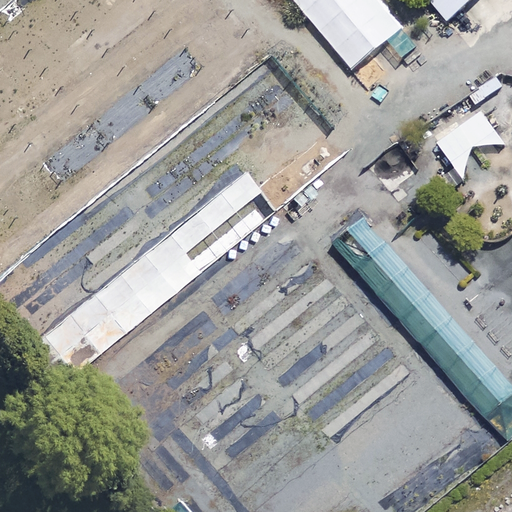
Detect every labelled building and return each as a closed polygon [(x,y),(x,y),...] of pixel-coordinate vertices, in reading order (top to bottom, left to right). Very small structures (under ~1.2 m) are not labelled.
[(293,0),(352,70),(402,28),(378,0),(293,0)] [(464,0),(430,0),(444,17),(464,0)] [(462,181),(472,149),(505,145),(482,111),(436,143),(462,181)] [(273,212),(250,183),(243,174),(32,343),(63,381),(273,212)] [(511,383),(365,219),(332,248),(503,441),(511,433),(511,383)]
